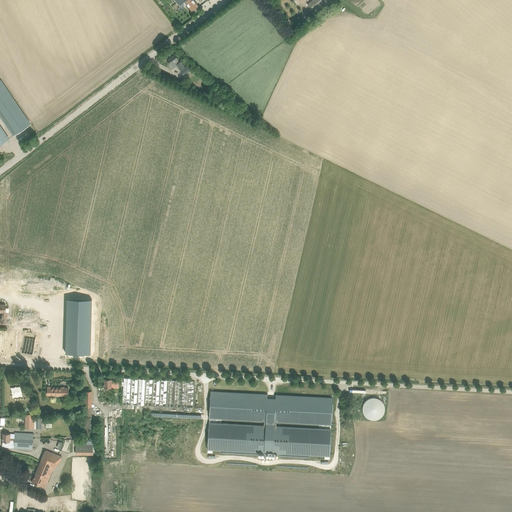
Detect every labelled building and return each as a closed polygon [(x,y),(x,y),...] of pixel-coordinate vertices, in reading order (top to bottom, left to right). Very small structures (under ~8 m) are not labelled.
[(174,0),(176,1),(179,5),(184,1),(192,11),(198,6),(193,0),(174,0)] [(311,0),(308,3),(313,10),(316,14),(318,15),(321,13),(319,10),(322,7),(321,5),(324,3),(321,0),(311,0)] [(187,66),(185,67),(180,61),(179,62),(177,59),(178,59),(175,54),(167,60),(170,64),(170,66),(171,68),(173,68),(177,66),(184,75),(191,70),(187,66)] [(26,128),(31,124),(1,79),(0,79),(0,114),(14,135),(26,128)] [(0,124),(0,144),(9,139),(0,124)] [(20,283),(20,275),(5,274),(4,294),(36,295),(36,284),(20,283)] [(92,299),(80,299),(67,299),(66,353),(91,354),(92,299)] [(8,317),(8,312),(5,312),(5,308),(5,304),(0,304),(0,312),(1,312),(0,323),(6,324),(6,317),(8,317)] [(21,346),(18,345),(20,333),(21,332),(12,330),(7,358),(16,360),(17,352),(20,353),(21,346)] [(21,353),(32,355),(35,337),(24,335),(21,353)] [(192,408),(194,386),(194,381),(122,378),(121,390),(123,390),(122,404),(192,408)] [(104,387),(109,387),(119,388),(119,381),(112,381),(112,379),(104,379),(104,387)] [(209,423),(208,449),(330,456),(331,429),(276,426),(277,421),(331,424),(333,398),(276,395),(274,421),(266,421),(268,394),(211,391),(209,418),(264,421),(264,426),(209,423)] [(385,409),(385,408),(385,407),(384,407),(384,406),(384,405),(383,404),(383,403),(382,402),(381,401),(381,400),(380,400),(379,399),(378,399),(377,398),(376,398),(375,398),(374,398),(372,398),(371,398),(370,398),(369,398),(368,399),(367,400),(366,400),(366,401),(365,402),(364,403),(364,404),(363,405),(363,406),(362,407),(362,408),(362,409),(362,410),(362,411),(363,411),(363,412),(363,413),(364,414),(364,415),(365,416),(365,417),(366,417),(367,418),(368,419),(369,419),(370,420),(371,420),(372,420),(373,420),(374,420),(376,420),(377,420),(378,419),(379,419),(380,418),(381,417),(382,416),(383,415),(383,414),(384,413),(384,412),(384,411),(385,411),(385,410),(385,409)] [(34,414),(25,414),(25,428),(34,428),(34,414)] [(3,433),(2,446),(3,446),(11,448),(14,448),(33,449),(34,433),(15,432),(15,434),(8,433),(3,433)] [(93,455),(93,444),(76,444),(76,454),(93,455)] [(46,487),(48,483),(48,481),(52,470),(54,470),(57,463),(59,464),(62,456),(46,450),(32,482),(46,487)]
